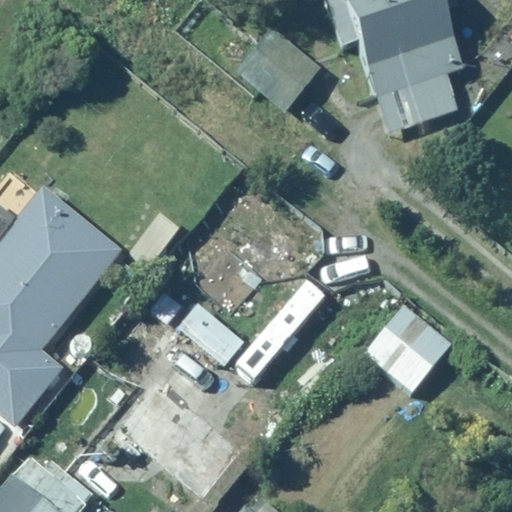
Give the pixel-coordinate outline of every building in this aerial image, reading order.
[(452,0),(326,0),(324,1),(340,52),(357,47),(382,130),(470,105),(443,13),(456,9),(452,0)] [(324,73),(271,32),(244,68),(297,108),(324,73)] [(0,423),(7,430),(64,365),(43,348),(124,257),(48,190),(0,245),(0,423)] [(153,378),(107,436),(147,468),(155,458),(215,506),(259,452),(191,398),(239,338),(202,308),(148,374),(153,378)] [(402,309),(362,359),(412,398),(452,349),(402,309)] [(33,454),(0,494),(0,511),(83,511),(92,502),(33,454)] [(273,511),(257,498),(244,511),(273,511)]
